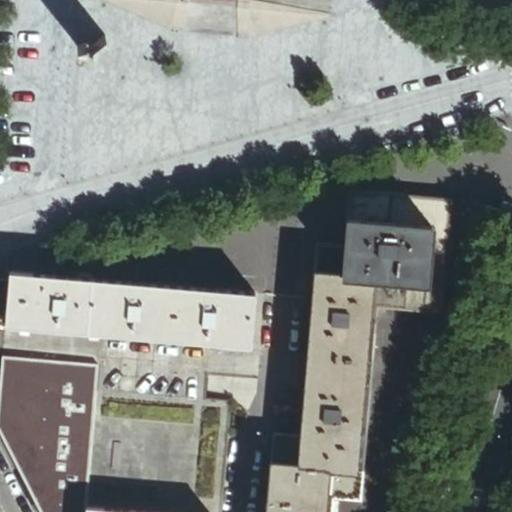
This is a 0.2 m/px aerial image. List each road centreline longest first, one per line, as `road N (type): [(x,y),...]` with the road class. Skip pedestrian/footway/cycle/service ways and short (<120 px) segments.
road 1 (tertiary): [(511,84),(0,231)]
road 2 (unknown): [(283,246),(65,243),(33,222)]
road 3 (secondary): [(461,511),(511,345)]
